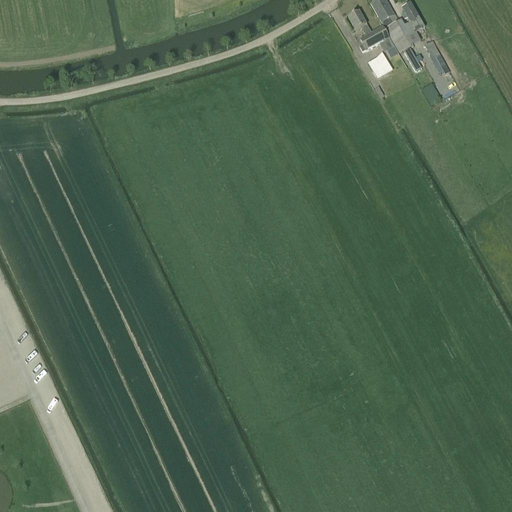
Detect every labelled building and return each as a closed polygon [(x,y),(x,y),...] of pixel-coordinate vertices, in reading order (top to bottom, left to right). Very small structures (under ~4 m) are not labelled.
[(409,26),(405,28),(401,23),(394,27),(390,20),(395,18),(384,0),(382,0),(370,6),(381,25),(382,24),(386,31),(385,31),(398,56),(400,55),(402,58),(413,52),(411,49),(421,43),(416,35),(424,30),(411,6),(403,11),(405,14),(401,16),(403,18),(404,21),(408,19),(411,25),(409,26)] [(366,54),(379,46),(384,54),(394,49),(390,41),(389,41),(383,30),(372,36),(367,27),(359,13),(347,20),(355,34),(361,30),(366,40),(360,43),(362,46),(358,48),(362,54),(365,53),(366,54)] [(367,17),(370,25),(377,22),(374,14),(367,17)] [(452,78),(450,74),(432,44),(424,48),(432,61),(434,59),(444,76),(441,78),(443,83),(452,78)] [(373,74),(377,82),(392,73),(388,66),(389,66),(382,55),(377,61),(376,61),(367,66),(373,74)] [(442,102),(432,86),(421,92),(431,108),(440,103),(442,102)] [(383,97),(378,88),(374,90),(379,99),(383,97)] [(7,401),(0,403),(0,413),(10,409),(7,401)]
